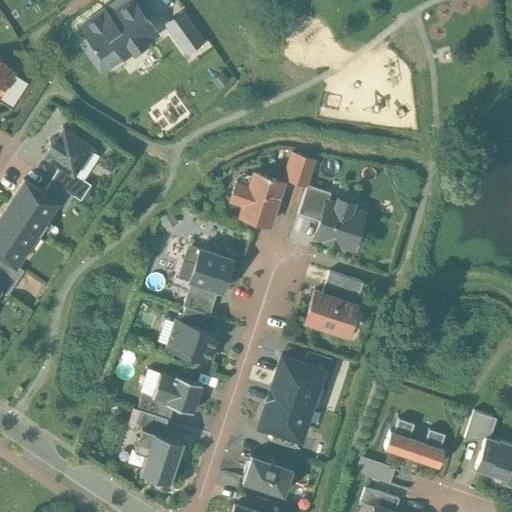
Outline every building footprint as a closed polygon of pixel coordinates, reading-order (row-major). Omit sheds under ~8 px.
[(160,33),(136,0),(124,0),(109,11),(105,6),(78,25),(100,54),(112,45),(123,60),(160,33)] [(164,20),(186,53),(207,40),(184,6),(164,20)] [(0,92),(14,72),(1,63),(2,61),(0,59),(0,92)] [(91,144),(63,125),(55,137),(49,138),(50,144),(44,153),(60,164),(72,172),(73,172),(91,144)] [(314,159),(292,151),(283,176),(306,183),(314,159)] [(72,172),(60,164),(50,179),(73,194),(80,198),(90,183),(73,172),(72,172)] [(282,181),(253,171),(252,174),(247,174),(241,177),(239,181),(236,180),(230,198),(243,203),(240,213),(268,223),(282,181)] [(23,178),(2,210),(36,232),(57,201),(57,200),(43,191),(23,178)] [(73,194),(51,179),(43,191),(57,200),(57,201),(64,206),(73,194)] [(330,191),(306,183),(297,212),(319,220),(326,200),(327,200),(330,191)] [(352,202),(337,197),(336,203),(327,200),(326,200),(319,220),(315,234),(325,237),(325,239),(337,243),(338,241),(351,246),(362,211),(350,207),(352,202)] [(36,232),(2,210),(0,212),(0,254),(1,255),(15,264),(36,232)] [(231,257),(199,246),(188,279),(217,288),(221,289),(231,257)] [(15,264),(1,255),(0,256),(0,270),(15,281),(23,269),(15,264)] [(15,281),(0,270),(0,287),(7,293),(15,281)] [(362,281),(328,270),(321,291),(355,302),(362,281)] [(217,288),(190,280),(182,304),(184,305),(209,313),(217,288)] [(321,291),(314,288),(304,319),(346,332),(356,302),(321,291)] [(209,313),(184,305),(179,320),(214,331),(219,316),(209,313)] [(179,320),(176,319),(167,345),(209,359),(217,332),(214,331),(179,320)] [(330,356),(307,349),(303,361),(322,367),(322,368),(326,369),(330,356)] [(303,361),(280,353),(275,369),(277,369),(274,379),(275,379),(271,392),(310,405),(322,368),(322,367),(303,361)] [(201,382),(174,373),(174,375),(159,370),(151,393),(151,395),(166,400),(165,401),(173,404),(192,410),(201,382)] [(166,400),(151,395),(151,393),(141,390),(136,407),(167,417),(168,417),(173,404),(165,401),(166,400)] [(310,405),(271,392),(267,405),(265,404),(262,415),(260,414),(257,423),(266,426),(266,424),(273,427),(294,433),(294,432),(299,434),(308,406),(309,406),(310,405)] [(136,407),(132,405),(127,421),(140,425),(141,425),(162,432),(167,417),(136,407)] [(492,415),(473,408),(469,420),(489,426),(492,415)] [(413,421),(397,416),(393,430),(389,429),(383,445),(437,464),(443,447),(439,446),(444,432),(428,426),(423,440),(408,435),(413,421)] [(162,432),(141,425),(140,425),(133,447),(145,451),(138,471),(144,473),(144,472),(153,475),(152,480),(154,482),(157,483),(159,483),(161,482),(163,481),(162,481),(163,479),(169,481),(183,439),(162,432)] [(294,433),(273,427),(269,438),(295,446),(299,434),(294,432),(294,433)] [(511,442),(498,438),(498,439),(484,435),(474,465),(504,476),(503,479),(511,482),(511,442)] [(292,466),(250,452),(241,479),(283,493),(292,466)] [(375,461),(361,456),(357,470),(370,475),(375,461)] [(394,467),(375,461),(370,475),(389,481),(394,467)] [(398,497),(364,485),(359,501),(374,506),(374,505),(393,511),(398,497)] [(264,511),(233,502),(230,511),(264,511)]
